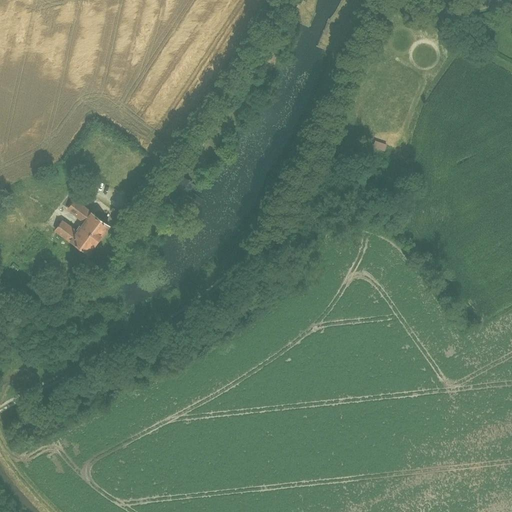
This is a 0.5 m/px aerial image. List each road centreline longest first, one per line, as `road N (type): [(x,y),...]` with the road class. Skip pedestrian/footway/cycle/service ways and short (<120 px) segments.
road 1 (track): [(256,244),(163,326),(0,412)]
road 2 (residential): [(256,244),(324,129),(375,0)]
